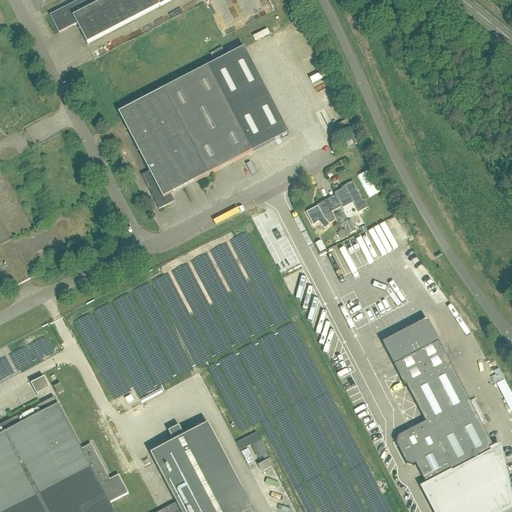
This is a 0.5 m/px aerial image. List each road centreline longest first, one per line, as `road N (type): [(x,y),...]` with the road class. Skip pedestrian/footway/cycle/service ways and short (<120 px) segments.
road 1 (primary): [(321,0),(426,217),(511,338)]
road 2 (unclassified): [(144,248),(16,0)]
road 3 (unclassified): [(144,248),(330,154)]
road 4 (unclassified): [(0,321),(144,248)]
